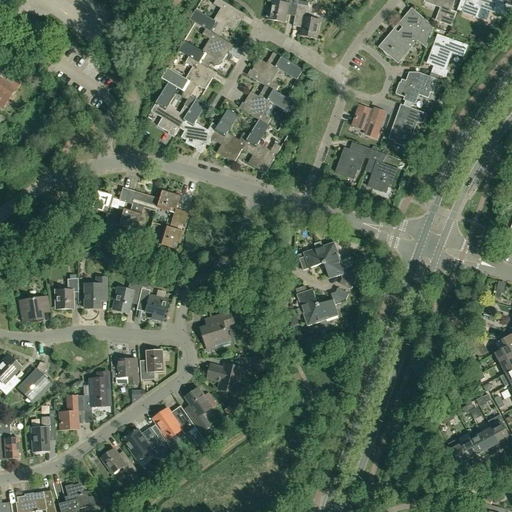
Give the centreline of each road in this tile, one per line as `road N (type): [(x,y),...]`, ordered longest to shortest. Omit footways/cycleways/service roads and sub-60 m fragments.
road 1 (tertiary): [(422,242),(326,506)]
road 2 (tertiary): [(345,511),(440,248)]
road 3 (residential): [(182,333),(188,364),(175,382),(57,465),(0,478)]
road 4 (tertiary): [(511,71),(461,147),(422,242)]
road 5 (residential): [(0,334),(182,333)]
road 6 (unclassified): [(182,333),(180,302),(238,245),(254,188)]
road 7 (residential): [(219,96),(260,27),(337,74)]
road 8 (tertiary): [(440,248),(469,179),(511,117)]
road 9 (residential): [(254,188),(156,163),(108,162)]
road 10 (residential): [(422,242),(299,201)]
road 11 (residential): [(0,214),(67,172),(108,162)]
road 12 (residential): [(299,201),(343,88)]
